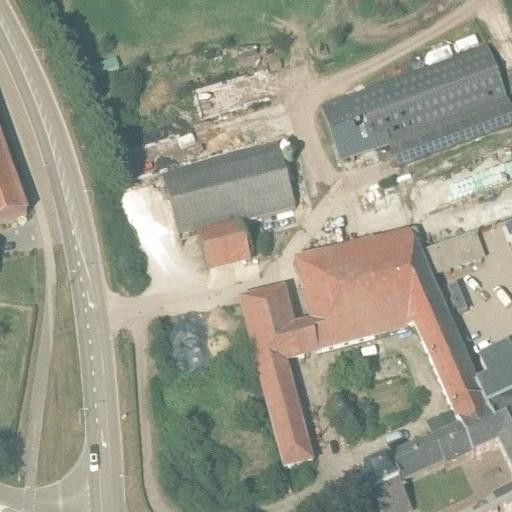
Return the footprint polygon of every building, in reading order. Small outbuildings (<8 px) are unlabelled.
[(340,164),(388,146),(397,172),(511,129),(511,115),(507,102),(487,48),(320,111),(340,164)] [(0,227),(27,218),(3,149),(0,141),(0,227)] [(197,236),(241,225),(295,211),(278,149),(162,179),(168,202),(170,201),(174,219),(173,219),(181,247),(183,246),(181,239),(188,237),(188,239),(198,243),(199,242),(197,236)] [(197,236),(199,242),(206,270),(249,259),(241,225),(197,236)] [(240,303),(285,474),(312,466),(285,364),(414,329),(460,430),(361,477),(373,502),(399,489),(444,468),(446,472),(473,460),(461,434),(491,420),(476,387),(455,341),(447,321),(429,281),(419,259),(408,234),(295,264),(313,324),(295,329),(284,292),(240,303)] [(478,237),(419,259),(429,281),(486,260),(478,237)] [(453,318),(447,321),(455,341),(462,338),(453,318)] [(498,448),(511,475),(511,493),(491,503),(495,511),(504,511),(511,508),(511,358),(507,349),(478,364),(486,382),(476,387),(491,420),(461,434),(473,460),(498,448)] [(339,372),(324,376),(327,389),(342,385),(339,372)] [(377,510),(378,511),(410,511),(399,489),(373,502),(377,510)]
